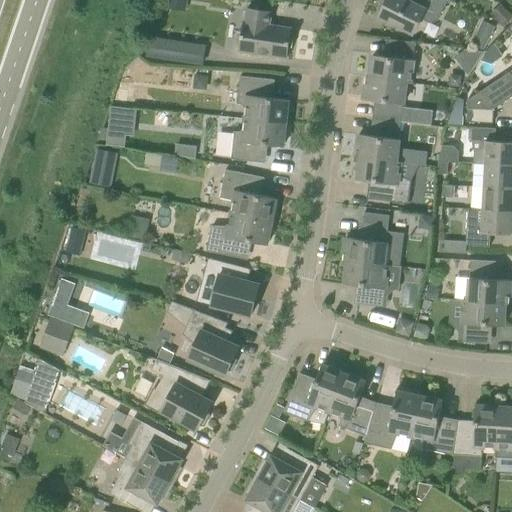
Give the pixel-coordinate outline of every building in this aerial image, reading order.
[(448,0),(387,0),(380,16),(414,33),(421,19),(430,23),(438,21),(448,0)] [(491,14),(503,27),(511,19),(511,15),(501,4),(491,14)] [(270,25),(272,12),(248,9),(246,22),(244,21),(240,51),(287,58),(292,28),(270,25)] [(495,27),(483,21),(472,44),(485,50),(495,27)] [(195,64),(198,44),(150,37),(147,57),(195,64)] [(374,54),(371,77),(406,83),(411,83),(416,43),(391,40),(389,57),(375,55),(375,54),(374,54)] [(465,49),(455,58),(469,75),(485,52),(465,49)] [(511,97),(511,70),(467,100),(467,109),(468,109),(467,122),(494,123),(494,109),(511,97)] [(208,90),(209,76),(195,75),(194,89),(208,90)] [(454,75),(453,86),(462,87),(463,76),(454,75)] [(288,103),(288,98),(287,98),(287,99),(270,97),(272,79),(241,76),(238,104),(247,105),(246,119),(286,123),(286,119),(289,119),(291,103),(288,103)] [(376,119),(401,122),(403,107),(406,83),(371,77),(367,76),(364,100),(379,102),(376,119)] [(126,106),(128,90),(119,90),(118,105),(126,106)] [(463,126),(464,100),(458,98),(448,125),(463,126)] [(232,159),(263,163),(265,145),(282,147),(282,148),(283,148),(283,143),(286,143),(288,127),(285,127),(286,123),(246,119),(244,132),(235,131),(232,159)] [(357,158),(361,158),(396,161),(401,122),(376,119),(374,136),(360,134),(357,158)] [(486,164),(511,165),(511,142),(496,141),(497,128),(473,127),(472,141),(475,152),(474,163),(486,164)] [(125,147),(127,136),(109,134),(108,134),(107,141),(106,145),(108,145),(125,147)] [(175,155),(196,159),(197,147),(177,145),(175,155)] [(92,183),(114,186),(119,151),(97,148),(92,183)] [(160,172),(177,174),(179,158),(163,155),(160,172)] [(396,161),(361,158),(358,181),(360,181),(360,180),(373,182),(371,199),(409,204),(412,180),(399,175),(401,162),(396,161)] [(448,174),(449,162),(439,162),(438,174),(448,174)] [(485,187),(511,188),(511,165),(486,164),(485,187)] [(272,218),(275,218),(278,202),(276,202),(277,197),(275,197),(275,198),(258,194),(262,177),(226,169),(220,197),(235,201),(232,214),(272,221),(272,218)] [(453,198),(454,185),(443,185),(443,197),(453,198)] [(511,211),(511,188),(485,187),(472,186),(471,209),(511,211)] [(466,245),(490,247),(491,234),(511,234),(511,211),(471,209),(469,209),(468,232),(467,232),(466,245)] [(268,241),(270,242),(273,226),(271,225),(272,221),(232,214),(230,226),(212,226),(207,251),(245,259),(249,241),(266,244),(265,246),(267,246),(268,241)] [(433,230),(435,216),(421,214),(419,228),(433,230)] [(127,236),(146,240),(150,220),(132,215),(127,236)] [(348,260),(384,264),(389,224),(364,221),(362,239),(347,237),(344,261),(348,262),(348,260)] [(441,240),(440,252),(451,253),(452,247),(444,241),(441,240)] [(172,260),(188,264),(191,254),(175,249),(172,260)] [(209,258),(202,286),(216,290),(212,306),(252,316),(260,285),(249,282),(252,269),(209,258)] [(360,286),(358,304),(383,307),(386,288),(400,290),(402,266),(384,264),(348,260),(348,262),(345,285),(347,285),(347,284),(360,286)] [(471,260),(469,300),(469,301),(505,303),(505,304),(509,304),(511,280),(496,279),(497,261),(471,260)] [(439,299),(440,288),(439,288),(439,284),(430,283),(430,287),(428,287),(427,298),(439,299)] [(76,325),(81,310),(68,305),(54,300),(49,315),(76,325)] [(504,327),(505,304),(505,303),(469,301),(469,300),(465,300),(463,342),(488,344),(489,325),(502,326),(502,327),(504,327)] [(196,344),(189,359),(226,376),(229,371),(233,371),(237,360),(234,358),(239,347),(228,342),(233,331),(226,328),(229,323),(194,310),(184,334),(196,344)] [(51,318),(46,333),(69,341),(75,326),(51,318)] [(400,318),(395,333),(410,337),(415,322),(400,318)] [(429,338),(431,329),(428,325),(418,323),(414,338),(424,340),(429,338)] [(170,364),(175,354),(163,347),(158,359),(160,360),(170,364)] [(40,359),(36,371),(26,400),(25,402),(45,413),(60,370),(40,359)] [(165,377),(149,404),(198,431),(201,425),(205,426),(210,416),(207,413),(213,403),(203,397),(211,381),(160,360),(154,371),(165,377)] [(344,374),(341,373),(342,370),(326,364),(325,367),(321,365),(321,366),(322,367),(316,383),(299,376),(285,412),(309,421),(325,425),(330,411),(344,374)] [(26,400),(36,371),(21,366),(10,395),(15,397),(26,400)] [(364,379),(349,373),(348,375),(344,374),(330,411),(343,416),(339,425),(367,436),(376,406),(360,400),(366,384),(367,384),(368,383),(363,381),(364,379)] [(417,393),(401,390),(400,392),(396,391),(395,393),(397,393),(393,410),(376,406),(367,436),(365,443),(392,449),(398,433),(412,436),(420,397),(416,396),(417,393)] [(453,455),(453,454),(458,423),(439,420),(443,403),(444,403),(445,402),(440,401),(440,398),(424,395),(424,397),(420,397),(412,436),(425,439),(423,448),(453,455)] [(32,407),(18,399),(13,407),(27,415),(32,407)] [(272,416),(279,419),(285,408),(278,404),(272,416)] [(475,424),(458,423),(453,454),(453,475),(463,475),(469,470),(482,470),(483,447),(497,447),(499,407),(496,407),(496,405),(480,404),(479,406),(475,406),(475,407),(476,407),(475,424)] [(499,407),(497,447),(510,448),(510,458),(511,457),(511,405),(503,405),(503,408),(499,407)] [(174,455),(181,443),(134,417),(123,438),(111,431),(103,445),(126,458),(174,483),(182,468),(179,467),(183,460),(174,455)] [(271,418),(266,428),(273,432),(279,421),(271,418)] [(14,459),(19,436),(7,433),(1,456),(14,459)] [(360,455),(364,443),(356,441),(353,453),(360,455)] [(301,500),(320,466),(287,448),(280,460),(272,456),(268,463),(265,461),(257,476),(301,500)] [(122,472),(111,494),(143,511),(150,499),(158,504),(162,497),(165,498),(174,483),(126,458),(119,471),(122,472)] [(358,472),(357,477),(360,482),(365,483),(370,480),(371,475),(368,470),(363,469),(358,472)] [(252,511),(294,511),(301,500),(257,476),(249,491),(252,493),(248,500),(256,505),(252,511)]
